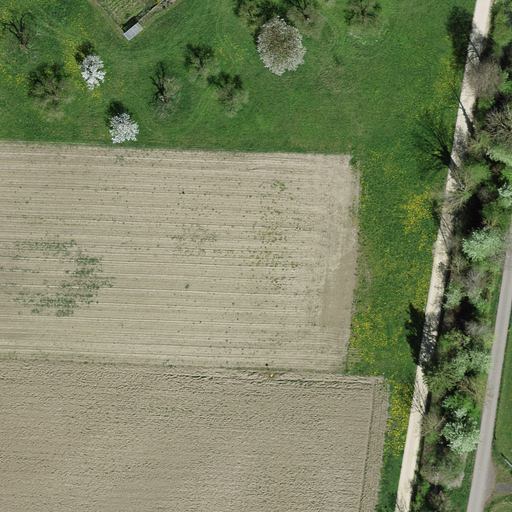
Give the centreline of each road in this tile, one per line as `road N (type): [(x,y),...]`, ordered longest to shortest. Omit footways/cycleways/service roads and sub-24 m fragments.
road 1 (track): [(403,511),(486,0)]
road 2 (track): [(511,255),(472,511)]
